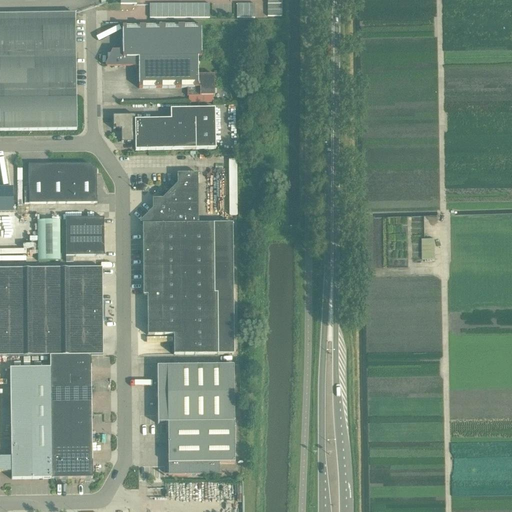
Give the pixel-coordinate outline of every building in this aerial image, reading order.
[(0,131),(76,130),(75,14),(0,15),(0,131)] [(112,51),(105,66),(106,68),(138,67),(138,66),(138,58),(197,58),(201,58),(200,26),(122,27),(122,47),(122,51),(112,51)] [(138,58),(138,66),(138,67),(138,89),(187,88),(187,97),(189,97),(189,103),(213,103),(213,96),(214,96),(214,75),(197,76),(197,58),(138,58)] [(135,116),(112,116),(113,130),(121,130),(121,143),(135,143),(135,151),(215,150),(214,109),(194,110),(194,120),(135,121),(135,116)] [(28,192),(24,192),(24,205),(28,205),(96,204),(96,171),(90,165),(28,166),(28,167),(28,192)] [(152,210),(139,223),(147,230),(142,235),(143,296),(147,296),(147,336),(173,336),(173,356),(217,355),(233,355),(232,224),(213,224),(198,224),(198,174),(177,174),(177,185),(162,199),(152,199),(152,210)] [(12,188),(0,188),(0,212),(13,212),(12,188)] [(96,218),(65,219),(66,258),(104,257),(102,218),(96,218)] [(59,221),(37,221),(37,261),(59,261),(59,221)] [(434,240),(421,241),(422,261),(435,260),(434,240)] [(102,269),(0,269),(0,357),(49,357),(90,356),(102,356),(102,269)] [(90,356),(49,357),(50,368),(50,373),(91,372),(90,356)] [(233,366),(157,367),(157,424),(158,424),(158,423),(167,423),(167,424),(168,476),(164,476),(168,476),(219,476),(222,476),(222,475),(219,475),(218,464),(234,464),(233,366)] [(0,472),(11,472),(11,480),(52,479),(51,434),(51,419),(51,404),(50,388),(50,373),(50,368),(10,369),(11,458),(0,457),(0,472)] [(91,372),(50,373),(50,388),(91,388),(91,372)] [(91,388),(50,388),(51,404),(91,403),(91,388)] [(91,403),(51,404),(51,419),(91,418),(91,403)] [(91,418),(51,419),(51,434),(91,433),(91,418)] [(91,433),(51,434),(52,479),(92,479),(91,433)]
